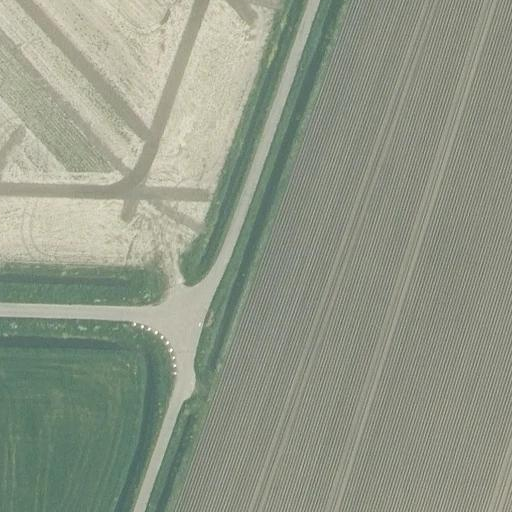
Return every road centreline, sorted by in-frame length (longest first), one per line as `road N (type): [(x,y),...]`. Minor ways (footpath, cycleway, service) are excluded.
road 1 (unclassified): [(196,318),(314,0)]
road 2 (unclassified): [(139,511),(196,318)]
road 3 (unclassified): [(196,318),(0,311)]
